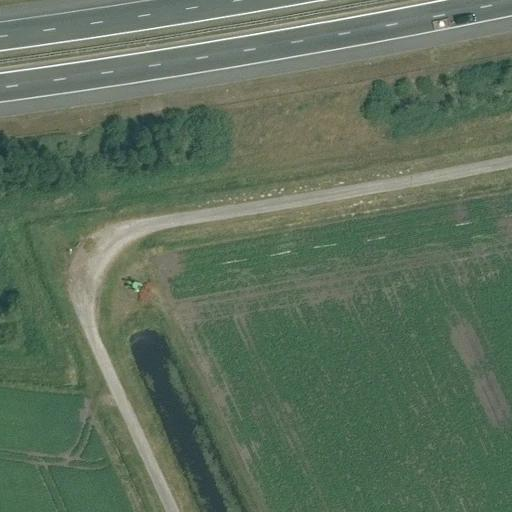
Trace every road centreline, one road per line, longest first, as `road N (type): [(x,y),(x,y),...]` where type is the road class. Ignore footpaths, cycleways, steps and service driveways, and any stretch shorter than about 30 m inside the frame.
road 1 (unclassified): [(173,511),(91,330),(91,287),(109,248),(156,223),(511,160)]
road 2 (motorway): [(0,88),(511,1)]
road 3 (motorway): [(245,0),(0,37)]
